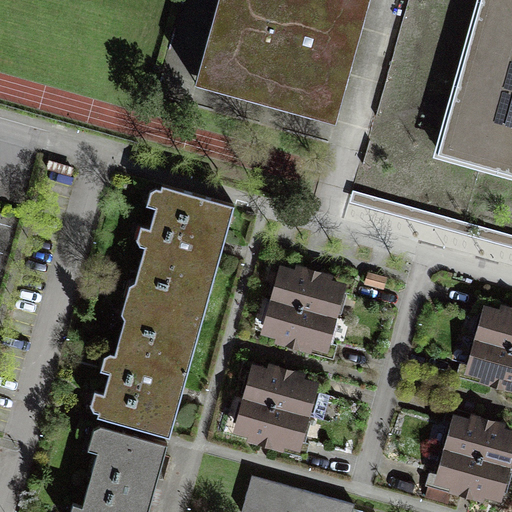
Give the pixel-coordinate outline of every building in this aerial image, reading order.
[(221,0),(198,83),(334,121),(367,0),(221,0)] [(237,205),(161,183),(129,298),(97,412),(172,433),(188,379),(205,319),(220,267),(237,205)] [(329,347),(338,315),(346,284),(275,265),(271,280),(267,295),(263,310),(258,328),(329,347)] [(511,317),(474,307),(466,335),(457,370),(511,384),(511,317)] [(250,382),(245,398),(241,415),(236,431),(272,441),(308,450),(317,416),(325,388),(289,378),(253,369),(250,382)] [(505,481),(509,465),(511,453),(511,433),(446,415),(438,446),(429,478),(500,497),(505,481)] [(146,511),(167,440),(97,420),(71,511),(146,511)] [(350,511),(353,503),(256,476),(246,511),(350,511)]
